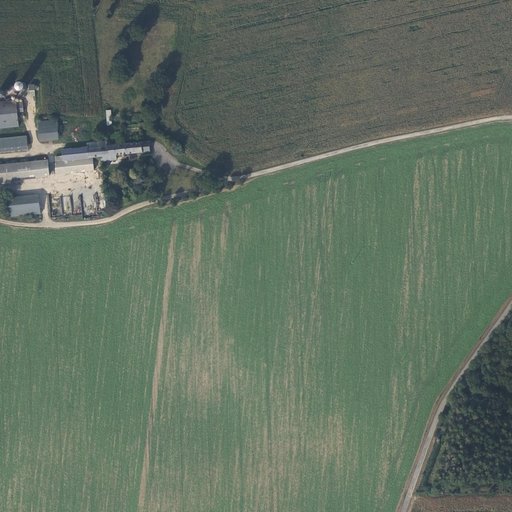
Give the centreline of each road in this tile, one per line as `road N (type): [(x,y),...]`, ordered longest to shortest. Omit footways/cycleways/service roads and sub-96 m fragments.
road 1 (unclassified): [(511,117),(325,155),(91,223),(0,220)]
road 2 (tertiary): [(403,511),(446,399),(511,305)]
